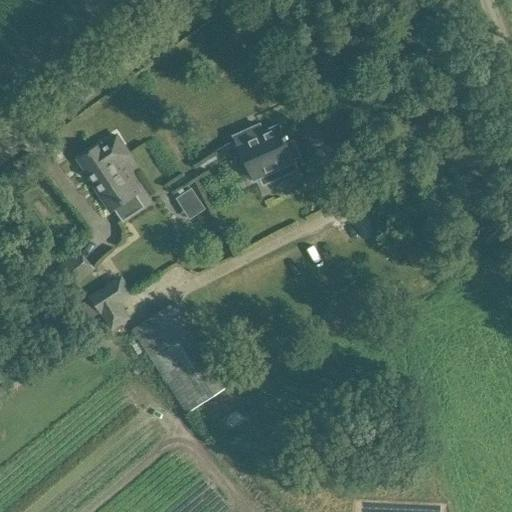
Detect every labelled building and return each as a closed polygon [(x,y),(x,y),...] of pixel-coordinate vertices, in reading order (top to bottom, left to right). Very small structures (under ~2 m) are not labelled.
[(235,137),(244,157),(254,178),(294,159),(280,128),(259,137),(255,128),(235,137)] [(79,159),(90,175),(104,196),(105,195),(115,209),(140,192),(130,177),(126,180),(115,164),(129,154),(117,135),(103,145),(101,144),(79,159)] [(364,154),(358,157),(363,169),(370,165),(364,154)] [(400,242),(415,270),(432,261),(417,233),(400,242)] [(55,270),(71,290),(80,283),(96,270),(81,250),(65,263),(55,270)] [(122,276),(110,284),(87,299),(110,334),(133,319),(122,302),(134,294),(122,276)] [(175,301),(145,321),(132,330),(187,413),(230,385),(175,301)] [(134,511),(123,499),(108,511),(134,511)]
